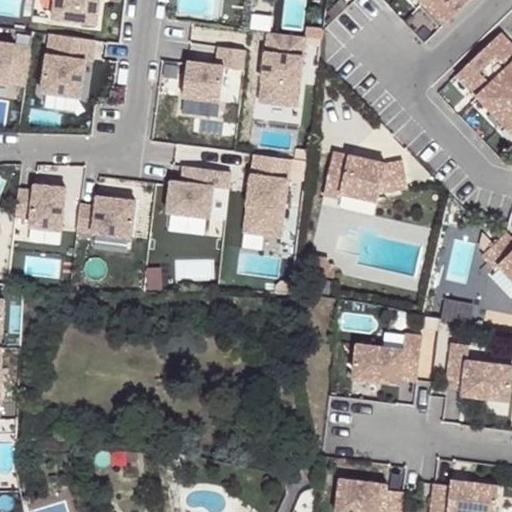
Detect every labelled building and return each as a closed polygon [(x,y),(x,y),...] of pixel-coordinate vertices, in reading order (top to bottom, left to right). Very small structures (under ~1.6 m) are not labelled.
[(58,0),(56,17),(99,22),(101,0),(58,0)] [(466,0),(421,0),(420,1),(442,24),(466,0)] [(297,106),(306,36),(269,32),(260,101),(297,106)] [(511,46),(498,32),(454,74),(491,112),(500,103),(510,114),(501,123),(502,124),(511,115),(511,46)] [(81,97),(87,59),(93,61),(97,39),(51,33),(43,91),(81,97)] [(0,81),(26,85),(32,45),(0,40),(0,81)] [(221,100),(226,66),(244,68),(247,49),(220,45),(217,64),(188,59),(183,94),(221,100)] [(510,114),(500,103),(491,112),(501,123),(510,114)] [(511,115),(502,124),(511,134),(511,115)] [(405,186),(401,159),(383,162),(331,150),(323,187),(339,191),(375,199),(377,191),(405,186)] [(292,160),(257,155),(247,232),(283,236),(292,160)] [(193,181),(195,165),(183,163),(181,180),(193,181)] [(209,215),(213,185),(228,187),(231,170),(195,165),(193,181),(181,180),(171,178),(167,209),(209,215)] [(60,222),(65,180),(35,176),(34,181),(18,179),(14,207),(31,210),(30,218),(60,222)] [(338,197),(339,191),(323,187),(321,193),(338,197)] [(130,230),(135,194),(97,189),(95,198),(79,196),(76,223),(130,230)] [(511,279),(511,240),(503,232),(480,254),(493,267),(497,264),(511,279)] [(329,275),(330,263),(322,262),(322,255),(310,254),(309,273),(329,275)] [(466,321),(470,305),(443,299),(440,315),(466,321)] [(418,371),(423,336),(405,334),(403,349),(357,344),(353,378),(400,384),(402,369),(418,371)] [(509,401),(511,380),(511,365),(468,360),(470,345),(452,343),(447,377),(464,379),(462,395),(509,401)] [(417,381),(418,371),(402,369),(400,379),(417,381)] [(463,389),(464,379),(447,377),(446,387),(463,389)] [(178,460),(165,457),(162,469),(175,471),(178,460)] [(401,511),(403,502),(386,500),(387,490),(388,485),(341,479),(336,511),(401,511)] [(495,511),(499,486),(452,480),(451,485),(450,495),(433,493),(430,511),(495,511)] [(450,495),(451,485),(434,483),(433,493),(450,495)] [(403,502),(404,492),(387,490),(386,500),(403,502)] [(28,494),(21,496),(23,504),(30,503),(28,494)]
